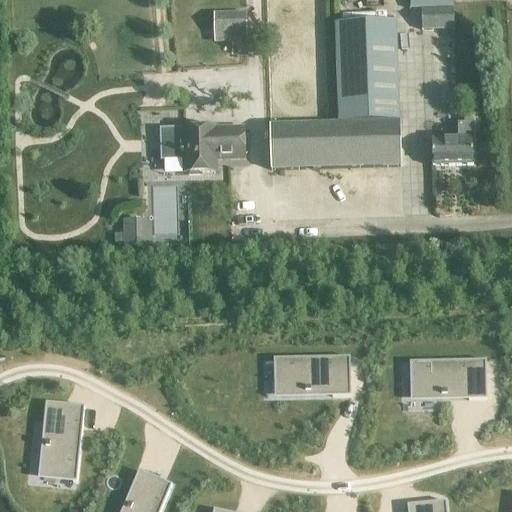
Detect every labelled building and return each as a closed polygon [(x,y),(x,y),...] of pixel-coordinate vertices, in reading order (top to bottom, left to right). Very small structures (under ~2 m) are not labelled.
[(452,0),(410,0),(411,12),(453,11),(452,0)] [(214,37),(246,36),(246,15),(236,15),(235,11),(224,11),(224,15),(214,15),(214,37)] [(453,11),(421,12),(422,32),(454,31),(454,19),(453,11)] [(399,168),(398,124),(396,24),(335,26),(338,125),(270,127),(271,171),(399,168)] [(206,83),(198,91),(206,100),(215,91),(206,83)] [(431,143),(431,168),(471,167),(470,120),(464,120),(464,125),(456,125),(456,142),(431,143)] [(183,173),(187,173),(187,176),(200,175),(200,173),(215,172),(215,160),(244,160),(244,129),(214,130),(214,127),(182,128),(183,173)] [(136,221),(123,221),(123,249),(136,249),(136,221)] [(343,359),(280,360),(280,362),(281,395),(305,395),(305,396),(310,395),(324,394),(332,394),(332,398),(350,398),(350,379),(349,379),(349,373),(343,373),(343,361),(344,361),(343,359)] [(480,362),(416,364),(417,365),(417,399),(441,398),(441,399),(446,399),(446,398),(460,398),(468,398),(468,402),(487,401),(486,382),(485,382),(485,376),(479,376),(479,365),(480,365),(480,362)] [(46,404),(44,423),(48,423),(47,431),(46,445),(45,445),(44,450),(45,450),(43,474),(76,477),(77,477),(84,414),(82,414),(82,415),(70,414),(70,408),(65,407),(65,406),(46,404)] [(127,511),(126,511),(160,511),(169,492),(167,491),(167,492),(156,487),(158,482),(153,480),(153,479),(138,472),(130,492),(131,492),(129,497),(132,499),(129,506),(128,506),(126,511),(127,511)]
